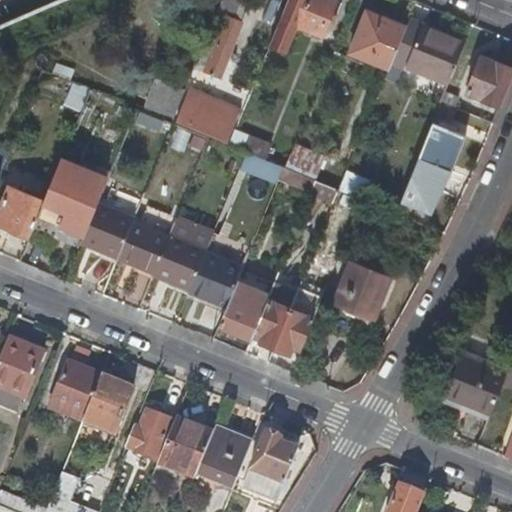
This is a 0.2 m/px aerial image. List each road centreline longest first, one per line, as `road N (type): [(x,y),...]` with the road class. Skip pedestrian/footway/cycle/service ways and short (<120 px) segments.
road 1 (residential): [(0,285),(363,425)]
road 2 (residential): [(363,425),(478,226),(511,139)]
road 3 (residential): [(363,425),(511,486)]
